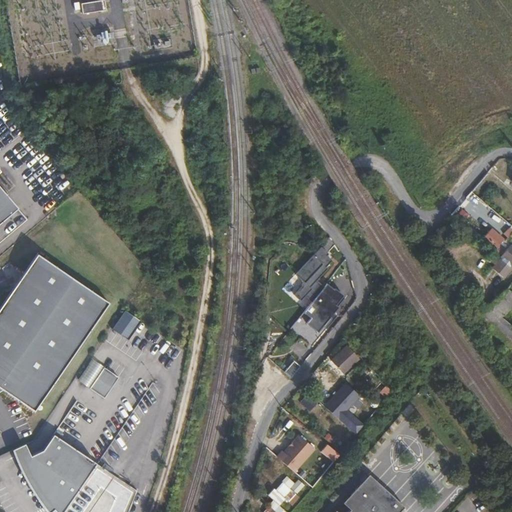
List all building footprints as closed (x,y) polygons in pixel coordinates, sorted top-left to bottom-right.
[(102,0),(96,0),(80,3),(82,13),(104,9),(102,0)] [(0,187),(0,222),(17,208),(0,187)] [(508,231),(491,249),(494,251),(500,257),(501,258),(511,246),(505,241),(511,235),(508,231)] [(500,257),(494,251),(487,259),(494,265),(491,268),(504,278),(511,268),(511,246),(501,258),(500,257)] [(314,249),(298,277),(303,279),(292,298),(299,302),(302,297),(310,301),(303,314),(309,318),(304,326),(320,335),(342,295),(324,285),(323,288),(315,284),(330,258),(314,249)] [(0,387),(3,390),(34,411),(108,303),(37,254),(0,307),(0,387)] [(498,286),(503,279),(491,270),(486,278),(498,286)] [(511,293),(507,289),(488,306),(502,318),(511,307),(511,306),(511,293)] [(488,306),(476,317),(511,348),(511,346),(511,325),(502,318),(488,306)] [(125,311),(113,329),(129,339),(141,321),(125,311)] [(346,345),(331,359),(343,374),(358,359),(346,345)] [(90,388),(104,398),(118,377),(104,367),(90,388)] [(362,368),(357,375),(364,382),(370,375),(362,368)] [(361,396),(346,383),(325,406),(356,435),(364,426),(348,411),(361,396)] [(391,391),(386,385),(379,392),(385,398),(391,391)] [(365,402),(375,410),(379,405),(382,403),(371,394),(365,402)] [(360,407),(371,416),(375,410),(365,402),(360,407)] [(43,450),(28,457),(22,445),(13,450),(22,471),(27,481),(35,495),(45,509),(47,511),(50,511),(53,510),(54,511),(128,511),(136,492),(53,435),(43,450)] [(316,450),(298,435),(283,452),(282,451),(277,457),(296,473),(316,450)] [(268,495),(274,500),(279,505),(285,499),(292,505),(299,497),(296,494),(304,485),(298,480),(295,484),(287,476),(282,482),(276,490),(274,488),(268,495)] [(348,507),(351,510),(349,511),(398,511),(404,506),(393,496),(390,500),(385,496),(388,492),(374,479),(367,487),(362,483),(351,495),(356,499),(348,507)] [(273,509),(276,511),(287,511),(279,505),(274,500),(269,506),(273,509)]
